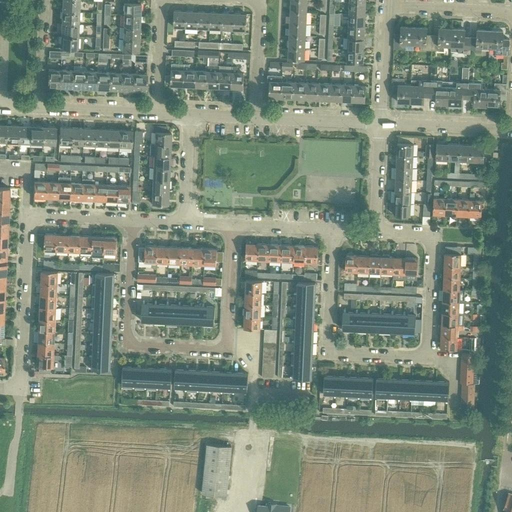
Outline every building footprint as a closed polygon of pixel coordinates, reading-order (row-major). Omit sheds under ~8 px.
[(62,0),(61,11),(79,12),(79,0),(62,0)] [(291,0),(290,11),(307,11),(307,0),(291,0)] [(124,2),(124,14),(140,15),(141,3),(124,2)] [(349,2),(349,13),(365,14),(365,3),(349,2)] [(61,11),(61,23),(78,24),(79,12),(61,11)] [(174,11),(173,27),(186,27),(186,11),(174,11)] [(186,27),(198,28),(198,12),(186,11),(186,27)] [(290,11),(290,23),(306,23),(307,11),(290,11)] [(198,12),(198,28),(210,28),(210,12),(198,12)] [(210,12),(210,28),(222,29),(222,13),(210,12)] [(222,29),(234,29),(234,13),(222,13),(222,29)] [(234,13),(234,29),(246,30),(247,14),(234,13)] [(349,13),(348,26),(364,26),(365,14),(349,13)] [(124,14),(123,27),(139,28),(140,15),(124,14)] [(61,23),(60,36),(78,37),(78,24),(61,23)] [(290,23),(289,34),(306,35),(306,23),(290,23)] [(348,26),(348,38),(364,38),(364,26),(348,26)] [(394,33),(393,49),(406,50),(413,50),(413,44),(414,26),(401,26),(401,33),(394,33)] [(420,50),(432,50),(433,35),(426,35),(426,27),(414,26),(413,44),(420,45),(420,50)] [(118,34),(118,39),(123,39),(139,40),(139,28),(123,27),(123,35),(118,34)] [(444,46),(451,46),(452,28),(439,28),(439,35),(433,35),(432,50),(444,51),(444,46)] [(451,46),(451,51),(470,52),(471,37),(464,37),(464,29),(452,28),(451,46)] [(482,48),(489,48),(490,30),(477,30),(477,37),(471,37),(470,52),(481,53),(482,48)] [(490,30),(489,48),(496,49),(496,54),(503,55),(503,59),(505,59),(508,59),(508,55),(508,39),(502,38),(503,31),(490,30)] [(289,34),(289,46),(305,47),(306,35),(289,34)] [(60,36),(60,48),(82,49),(82,37),(78,37),(60,36)] [(348,38),(347,49),(363,50),(364,38),(348,38)] [(139,40),(123,39),(122,51),(138,52),(139,40)] [(289,46),(288,59),(304,59),(305,47),(289,46)] [(363,50),(347,49),(347,62),(363,62),(363,50)] [(106,57),(110,57),(110,53),(98,52),(97,61),(106,62),(106,57)] [(122,58),(122,64),(128,64),(128,58),(130,58),(131,54),(122,54),(122,58)] [(171,69),(170,85),(182,86),(183,63),(171,63),(171,69)] [(182,86),(194,86),(195,70),(189,70),(189,64),(183,63),(182,86)] [(206,87),(218,87),(219,65),(207,65),(207,70),(206,87)] [(218,87),(230,88),(231,66),(219,65),(218,87)] [(231,66),(230,88),(243,88),(244,72),(237,72),(238,66),(231,66)] [(47,87),(59,87),(60,70),(48,69),(47,87)] [(60,70),(59,87),(72,88),(72,70),(60,70)] [(72,88),(84,88),(85,71),(72,70),(72,88)] [(194,86),(206,87),(207,70),(195,70),(194,86)] [(84,88),(96,89),(97,71),(85,71),(84,88)] [(96,89),(108,89),(109,72),(97,71),(96,89)] [(108,89),(120,90),(121,72),(109,72),(108,89)] [(120,90),(132,90),(133,73),(121,72),(120,90)] [(133,73),(132,90),(145,91),(146,73),(133,73)] [(267,81),(266,95),(268,95),(268,97),(281,97),(282,81),(282,76),(267,75),(267,81)] [(487,89),(486,106),(499,107),(500,99),(506,100),(507,84),(507,75),(503,75),(503,83),(494,83),(494,89),(487,89)] [(397,102),(410,102),(411,85),(404,84),(404,79),(392,78),(391,94),(398,94),(397,102)] [(411,85),(410,103),(423,103),(423,96),(429,96),(430,93),(430,81),(419,80),(411,80),(411,85)] [(282,81),(281,97),(293,98),(294,82),(282,81)] [(430,93),(429,96),(436,96),(435,104),(448,104),(449,87),(442,86),(442,81),(430,81),(430,93)] [(293,98),(305,98),(306,82),(294,82),(293,98)] [(305,98),(317,99),(318,83),(306,82),(305,98)] [(449,87),(448,104),(461,105),(461,98),(468,98),(468,95),(468,82),(462,82),(457,82),(456,87),(449,87)] [(468,95),(468,98),(474,98),(474,106),(486,106),(487,89),(480,88),(480,83),(468,82),(468,95)] [(318,83),(317,99),(329,100),(329,84),(318,83)] [(329,100),(341,100),(342,84),(329,84),(329,100)] [(341,100),(353,101),(353,85),(342,84),(341,100)] [(353,85),(353,101),(365,101),(366,85),(353,85)] [(18,125),(6,125),(5,141),(17,142),(18,125)] [(30,126),(18,125),(17,142),(30,143),(30,126)] [(42,127),(30,126),(30,143),(42,143),(42,127)] [(155,131),(154,143),(170,144),(171,132),(163,132),(163,126),(153,126),(153,131),(155,131)] [(55,127),(42,127),(42,143),(54,144),(55,127)] [(58,143),(71,144),(71,127),(59,127),(58,143)] [(71,144),(83,144),(83,128),(71,127),(71,144)] [(83,144),(95,145),(95,128),(83,128),(83,144)] [(95,145),(106,145),(107,129),(95,128),(95,145)] [(106,145),(119,146),(119,129),(107,129),(106,145)] [(119,129),(119,146),(131,146),(131,130),(119,129)] [(397,142),(397,155),(413,156),(413,143),(397,142)] [(150,143),(150,155),(154,155),(169,156),(170,144),(154,143),(150,143)] [(436,143),(435,159),(448,160),(448,143),(436,143)] [(448,143),(448,160),(455,160),(455,164),(459,164),(460,160),(460,144),(448,143)] [(460,160),(472,161),(473,145),(460,144),(460,160)] [(473,145),(472,161),(484,162),(484,145),(473,145)] [(154,155),(153,167),(169,168),(169,156),(154,155)] [(397,155),(396,167),(412,168),(413,156),(397,155)] [(153,167),(152,179),(168,179),(169,168),(153,167)] [(396,167),(395,178),(412,179),(412,168),(396,167)] [(57,198),(69,199),(69,182),(70,178),(58,177),(57,182),(57,198)] [(133,178),(132,190),(139,190),(140,190),(140,186),(137,186),(138,178),(133,178)] [(395,178),(395,190),(411,191),(412,179),(395,178)] [(81,183),(80,199),(92,200),(93,184),(93,180),(81,179),(81,183)] [(152,179),(152,191),(168,191),(168,179),(152,179)] [(33,197),(45,198),(46,181),(34,181),(33,197)] [(45,198),(57,198),(57,182),(46,181),(45,198)] [(69,199),(80,199),(81,183),(69,182),(69,199)] [(92,200),(104,200),(105,184),(93,184),(92,200)] [(104,200),(116,201),(117,185),(105,184),(104,200)] [(117,185),(116,201),(129,201),(129,185),(117,185)] [(0,187),(0,199),(9,200),(10,188),(0,187)] [(395,190),(394,202),(410,203),(411,191),(395,190)] [(168,191),(152,191),(151,203),(167,203),(168,191)] [(433,214),(445,214),(446,198),(439,198),(439,192),(434,192),(434,197),(433,214)] [(470,199),(469,216),(481,216),(482,200),(474,199),(474,194),(470,194),(470,199)] [(445,214),(457,215),(457,198),(446,198),(445,214)] [(457,215),(469,216),(470,199),(457,198),(457,215)] [(0,199),(0,211),(9,212),(9,200),(0,199)] [(410,203),(394,202),(394,215),(410,215),(410,203)] [(0,211),(0,223),(8,224),(9,212),(0,211)] [(0,223),(0,235),(7,235),(8,224),(0,223)] [(44,249),(57,250),(57,234),(45,233),(44,249)] [(57,250),(68,250),(69,234),(57,234),(57,250)] [(68,250),(80,251),(81,235),(69,234),(68,250)] [(80,251),(92,251),(93,235),(81,235),(80,251)] [(104,257),(104,252),(105,236),(93,235),(92,251),(92,256),(104,257)] [(105,236),(104,252),(116,253),(117,236),(105,236)] [(246,258),(258,259),(258,243),(246,242),(246,258)] [(258,259),(269,260),(270,244),(258,243),(258,259)] [(269,260),(281,260),(282,244),(270,244),(269,260)] [(281,260),(293,261),(294,245),(282,244),(281,260)] [(139,247),(138,261),(144,261),(152,262),(152,268),(156,268),(157,262),(157,245),(145,245),(145,247),(139,247)] [(157,262),(168,262),(169,246),(157,245),(157,262)] [(293,261),(305,261),(306,245),(294,245),(293,261)] [(306,245),(305,261),(317,262),(318,246),(306,245)] [(168,262),(180,263),(181,246),(169,246),(168,262)] [(180,263),(192,264),(193,247),(181,246),(180,263)] [(192,264),(204,264),(205,248),(193,247),(192,264)] [(446,247),(443,253),(445,253),(444,265),(461,266),(461,254),(455,253),(455,247),(446,247)] [(468,247),(468,254),(474,254),(473,266),(475,266),(475,267),(478,267),(479,248),(468,247)] [(205,248),(204,264),(216,265),(217,248),(205,248)] [(345,271),(358,272),(358,255),(346,254),(345,264),(345,271)] [(370,256),(369,272),(381,273),(382,256),(381,256),(377,256),(378,254),(370,254),(370,256)] [(382,256),(381,273),(393,273),(394,257),(389,257),(389,255),(382,254),(382,256)] [(358,255),(358,272),(369,272),(370,256),(358,255)] [(393,273),(405,274),(406,257),(394,257),(393,273)] [(406,257),(405,274),(417,274),(418,258),(406,257)] [(444,265),(444,277),(460,278),(461,266),(444,265)] [(42,270),(41,282),(57,283),(58,276),(58,271),(42,270)] [(97,273),(97,285),(113,286),(113,273),(97,273)] [(444,277),(443,289),(459,290),(460,278),(444,277)] [(246,279),(245,292),(262,292),(262,280),(246,279)] [(41,282),(41,294),(57,295),(57,283),(41,282)] [(299,282),(298,294),(314,295),(315,283),(299,282)] [(97,285),(96,297),(112,298),(113,286),(97,285)] [(443,289),(442,301),(464,302),(465,290),(459,290),(443,289)] [(245,292),(244,304),(261,304),(262,292),(245,292)] [(41,294),(40,306),(56,307),(57,295),(41,294)] [(298,294),(297,306),(314,307),(314,295),(298,294)] [(96,297),(96,309),(112,310),(112,298),(96,297)] [(442,301),(442,313),(464,314),(464,307),(469,308),(469,302),(464,302),(442,301)] [(142,320),(154,320),(155,304),(142,304),(142,320)] [(155,304),(154,320),(166,321),(166,305),(155,304)] [(244,304),(244,316),(260,316),(261,304),(244,304)] [(166,305),(166,321),(177,322),(178,305),(166,305)] [(178,305),(177,322),(189,322),(190,306),(178,305)] [(40,306),(40,318),(56,319),(56,307),(40,306)] [(190,306),(189,322),(201,323),(202,307),(190,306)] [(297,306),(297,318),(313,319),(314,307),(297,306)] [(202,307),(201,323),(213,323),(214,307),(202,307)] [(96,309),(95,321),(111,321),(112,310),(96,309)] [(343,329),(355,329),(356,313),(344,312),(343,329)] [(356,313),(355,329),(367,330),(368,314),(356,313)] [(442,313),(441,325),(458,325),(463,326),(464,314),(442,313)] [(367,330),(379,330),(380,314),(368,314),(367,330)] [(379,330),(390,331),(391,315),(380,314),(379,330)] [(391,315),(390,331),(402,332),(403,315),(391,315)] [(403,315),(402,332),(414,332),(415,316),(403,315)] [(260,316),(244,316),(243,328),(260,329),(260,316)] [(40,318),(39,330),(55,331),(56,319),(40,318)] [(297,318),(296,330),(312,331),(313,319),(297,318)] [(95,321),(94,333),(111,333),(111,321),(95,321)] [(441,325),(441,336),(457,337),(457,330),(463,330),(463,326),(458,325),(441,325)] [(39,330),(38,342),(54,342),(55,331),(39,330)] [(296,330),(296,342),(312,343),(312,331),(296,330)] [(94,333),(94,344),(110,345),(111,333),(94,333)] [(457,337),(441,336),(440,349),(456,350),(457,344),(457,337)] [(38,344),(38,354),(54,354),(54,344),(54,342),(38,342),(38,344)] [(296,342),(295,354),(311,355),(312,343),(296,342)] [(62,350),(62,355),(65,355),(72,355),(72,343),(67,343),(67,351),(62,350)] [(94,344),(93,356),(109,357),(110,345),(94,344)] [(54,354),(38,354),(37,366),(39,366),(39,372),(51,372),(51,366),(53,367),(54,359),(59,359),(60,355),(54,354)] [(295,354),(294,366),(311,367),(311,355),(295,354)] [(93,356),(93,369),(109,369),(109,357),(93,356)] [(294,366),(294,378),(310,379),(311,367),(294,366)] [(123,367),(122,384),(135,384),(135,368),(123,367)] [(135,368),(135,384),(146,385),(147,369),(135,368)] [(146,385),(158,386),(159,369),(147,369),(146,385)] [(159,369),(158,386),(170,386),(171,370),(159,369)] [(175,370),(174,387),(186,387),(187,371),(175,370)] [(186,387),(198,388),(199,372),(187,371),(186,387)] [(198,388),(210,389),(211,372),(199,372),(198,388)] [(211,372),(210,389),(222,389),(223,373),(211,372)] [(223,373),(222,389),(234,390),(235,374),(223,373)] [(235,374),(234,390),(246,391),(247,374),(235,374)] [(324,377),(323,393),(335,394),(336,377),(324,377)] [(336,377),(335,394),(347,394),(348,378),(336,377)] [(348,378),(347,394),(359,395),(360,378),(348,378)] [(360,378),(359,395),(371,395),(372,379),(360,378)] [(376,379),(375,396),(388,396),(388,380),(376,379)] [(388,396),(400,397),(400,380),(388,380),(388,396)] [(400,380),(400,397),(411,397),(412,381),(400,380)] [(412,381),(411,397),(423,398),(424,381),(412,381)] [(424,381),(423,398),(435,398),(436,382),(424,381)] [(436,382),(435,398),(447,399),(448,383),(436,382)] [(347,409),(346,414),(358,414),(358,409),(356,409),(356,406),(347,406),(347,409)] [(202,493),(226,496),(231,446),(207,444),(202,493)] [(504,511),(511,511),(511,494),(508,493),(503,507),(506,508),(504,511)]
